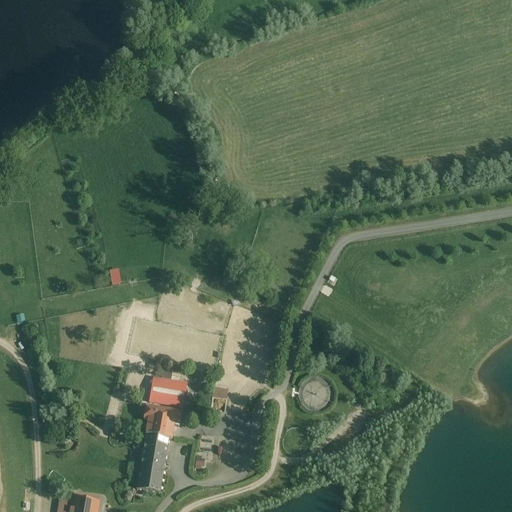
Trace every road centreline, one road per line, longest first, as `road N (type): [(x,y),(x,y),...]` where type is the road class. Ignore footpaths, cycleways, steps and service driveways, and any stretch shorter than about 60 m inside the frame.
road 1 (track): [(37,511),(28,373),(0,342)]
road 2 (track): [(274,394),(283,411),(266,478),(185,511)]
